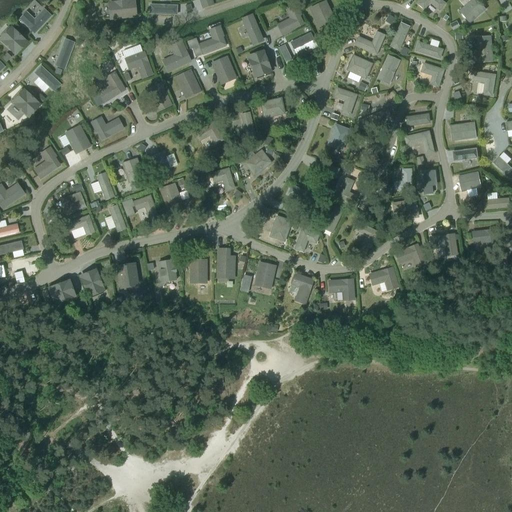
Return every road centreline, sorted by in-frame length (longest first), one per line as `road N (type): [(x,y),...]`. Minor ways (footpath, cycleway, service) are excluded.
road 1 (track): [(511,365),(478,370),(325,358),(281,380)]
road 2 (track): [(281,380),(182,511)]
